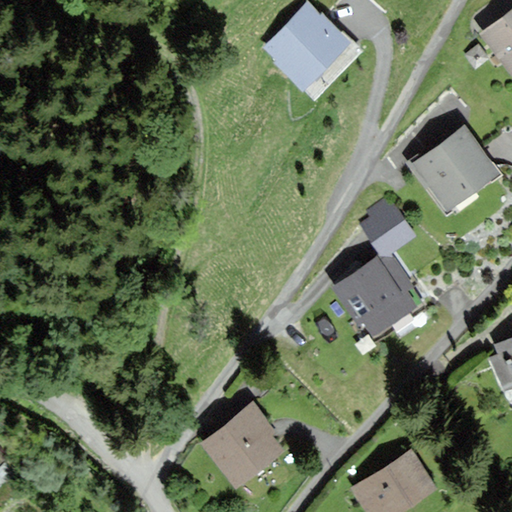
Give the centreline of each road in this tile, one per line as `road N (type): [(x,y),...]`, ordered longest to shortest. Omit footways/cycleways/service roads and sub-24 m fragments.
road 1 (unclassified): [(148,493),(309,261),(459,0)]
road 2 (residential): [(300,511),(511,271)]
road 3 (residential): [(148,493),(83,415),(0,379)]
